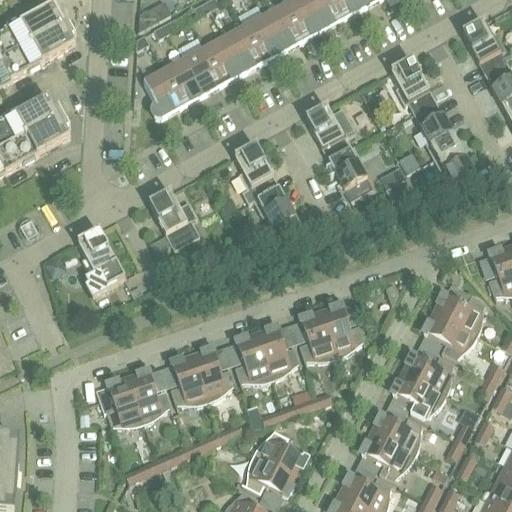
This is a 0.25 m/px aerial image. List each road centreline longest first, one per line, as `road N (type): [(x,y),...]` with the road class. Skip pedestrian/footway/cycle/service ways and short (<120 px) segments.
road 1 (residential): [(63,511),(61,381),(439,253)]
road 2 (residential): [(305,511),(439,253)]
road 3 (residential): [(103,216),(90,184),(101,0)]
road 4 (residential): [(50,348),(11,267),(103,216)]
road 5 (residential): [(117,209),(273,123)]
road 6 (residential): [(273,123),(428,39)]
road 7 (residential): [(505,174),(428,39)]
road 8 (residential): [(338,235),(273,123)]
